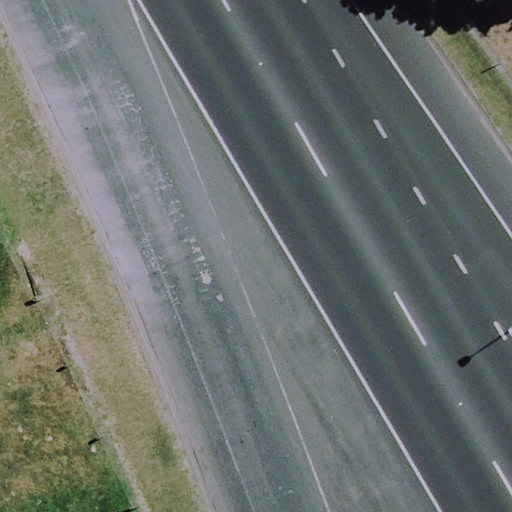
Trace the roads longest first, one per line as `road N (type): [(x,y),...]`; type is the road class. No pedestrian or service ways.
road 1 (secondary): [(332,511),(311,389),(134,0)]
road 2 (secondary): [(490,333),(272,0)]
